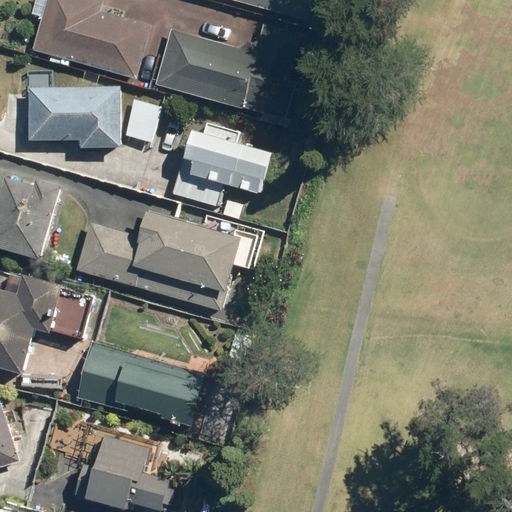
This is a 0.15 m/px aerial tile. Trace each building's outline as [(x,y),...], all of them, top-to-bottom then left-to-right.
[(174,12),(133,0),(42,0),(38,15),(48,18),(39,48),(154,81),(174,12)] [(248,0),(317,17),(321,0),(248,0)] [(261,52),(178,30),(164,83),(295,118),(316,36),(269,23),(261,52)] [(59,71),(32,69),(30,92),(39,93),(37,136),(80,138),(79,145),(132,148),(133,135),(136,86),(59,81),(59,71)] [(169,102),(140,96),(133,135),(162,140),(169,102)] [(232,187),(269,198),(273,184),(278,185),(287,157),(249,146),(252,137),(211,125),(209,134),(201,132),(193,159),(187,157),(176,195),(225,210),(232,187)] [(47,182),(14,174),(0,227),(0,242),(54,256),(72,183),(49,177),(47,182)] [(98,219),(84,271),(232,310),(238,286),(245,288),(251,264),(261,267),(271,230),(209,213),(207,219),(159,206),(152,233),(98,219)] [(94,340),(106,291),(19,270),(15,287),(1,284),(0,287),(0,359),(39,369),(48,329),(94,340)] [(260,333),(240,327),(232,355),(252,361),(260,333)] [(207,374),(93,342),(78,396),(192,428),(207,374)] [(14,393),(0,396),(0,464),(29,458),(14,393)] [(152,445),(102,433),(87,501),(126,510),(128,502),(166,511),(172,483),(144,476),(152,445)]
